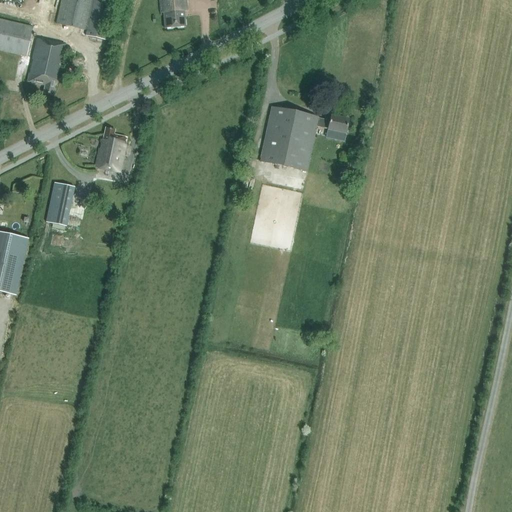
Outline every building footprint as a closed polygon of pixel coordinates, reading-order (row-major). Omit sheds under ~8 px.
[(61,0),(57,24),(87,31),(86,36),(106,41),(105,41),(113,43),(115,31),(109,30),(114,0),(61,0)] [(165,29),(185,27),(184,12),(187,12),(185,0),(159,0),(161,14),(164,14),(165,29)] [(34,28),(0,20),(0,51),(27,57),(34,28)] [(37,40),(27,82),(45,86),(43,94),(53,96),(56,81),(59,81),(67,47),(37,40)] [(316,127),(328,130),(346,134),(349,121),(331,117),(330,121),(318,119),(318,118),(271,108),(260,162),(307,172),(316,127)] [(114,135),(115,131),(106,129),(103,140),(101,140),(95,168),(120,173),(127,138),(114,135)] [(54,182),(46,222),(67,225),(74,186),(54,182)] [(0,249),(13,252),(19,252),(22,236),(0,232),(0,249)] [(0,287),(7,289),(12,258),(0,255),(0,287)]
